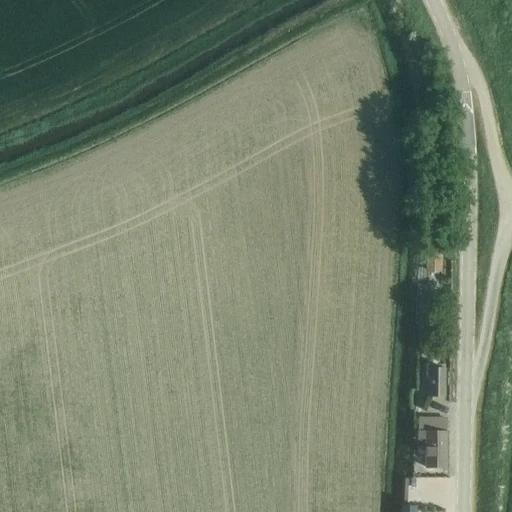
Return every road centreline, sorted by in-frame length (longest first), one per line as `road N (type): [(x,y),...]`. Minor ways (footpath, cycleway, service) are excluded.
road 1 (unclassified): [(465,410),(468,231),(459,56)]
road 2 (unclassified): [(465,410),(511,220)]
road 3 (unclassified): [(511,211),(481,90),(459,56)]
